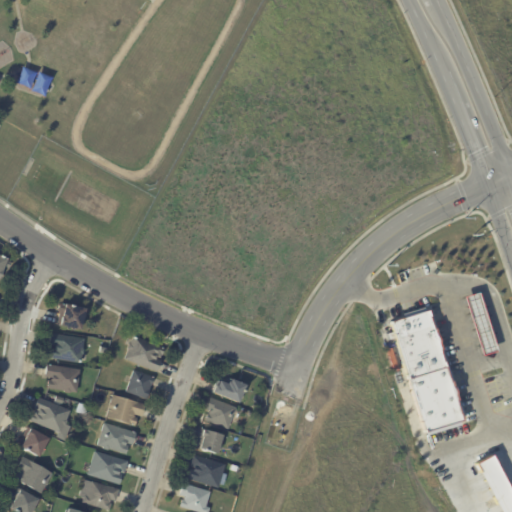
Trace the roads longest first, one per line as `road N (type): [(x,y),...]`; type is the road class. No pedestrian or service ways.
road 1 (tertiary): [(0,224),(153,313),(297,369)]
road 2 (tertiary): [(288,398),(310,335),(348,277),(401,229),(489,186)]
road 3 (residential): [(199,333),(141,511)]
road 4 (tertiary): [(509,177),(445,8)]
road 5 (residential): [(49,255),(24,307),(0,401)]
road 6 (tertiary): [(444,71),(489,186)]
